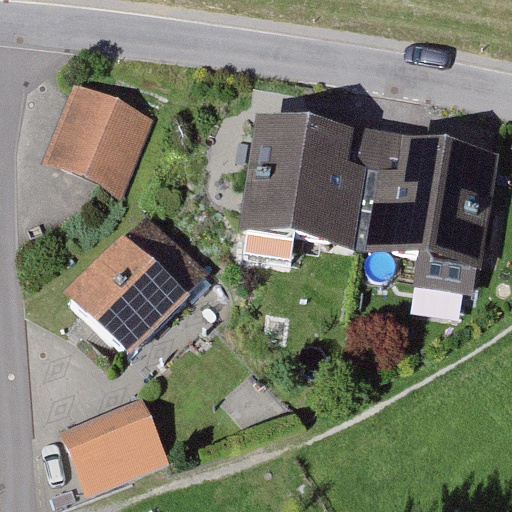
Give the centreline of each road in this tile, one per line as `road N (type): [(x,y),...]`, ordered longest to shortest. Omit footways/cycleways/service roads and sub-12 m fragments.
road 1 (residential): [(9,12),(511,93)]
road 2 (residential): [(12,511),(0,339)]
road 3 (residential): [(0,155),(9,12)]
